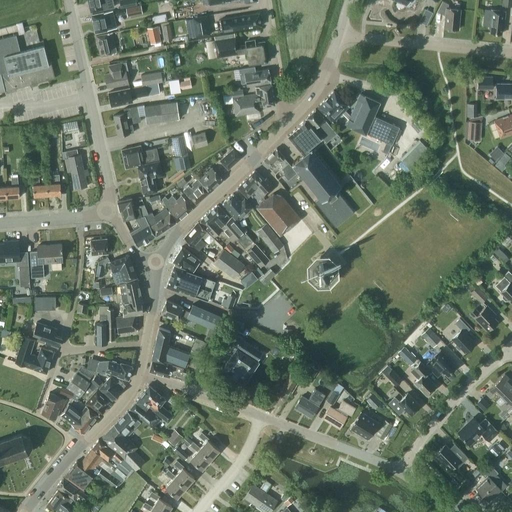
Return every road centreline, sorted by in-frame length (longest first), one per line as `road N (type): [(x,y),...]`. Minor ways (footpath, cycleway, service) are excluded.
road 1 (tertiary): [(159,262),(184,223),(286,123)]
road 2 (residential): [(338,32),(511,53)]
road 3 (tertiary): [(30,505),(139,372)]
road 4 (residential): [(509,347),(455,396),(399,471)]
road 5 (residential): [(399,471),(260,415)]
road 6 (residential): [(61,348),(78,276),(77,216)]
road 7 (residential): [(260,415),(139,372)]
road 8 (residential): [(286,123),(263,0)]
